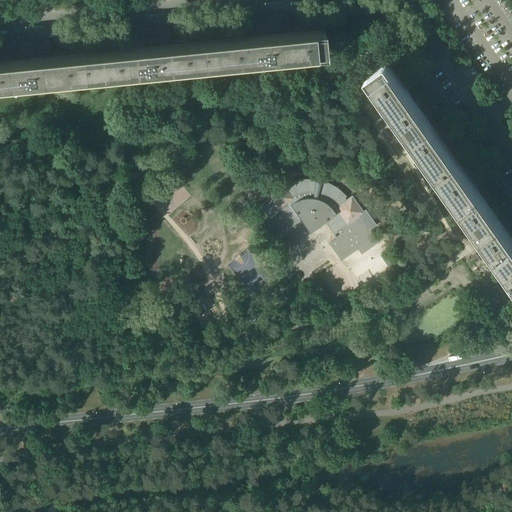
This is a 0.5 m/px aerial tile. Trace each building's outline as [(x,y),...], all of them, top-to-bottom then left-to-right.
[(254,39),(199,44),(201,63),(325,51),(323,32),(263,38),(263,33),(271,31),(270,18),(270,17),(260,17),(258,18),(251,18),(252,30),(253,30),(253,31),(253,34),(254,39)] [(104,54),(80,56),(82,75),(201,63),(199,44),(144,49),(144,45),(152,43),(151,29),(142,29),(139,29),(132,30),(133,42),(134,42),(134,43),(134,46),(135,50),(104,54)] [(16,62),(0,63),(0,83),(82,75),(80,56),(26,61),(25,56),(33,55),(32,41),(23,41),(20,41),(13,42),(14,51),(14,54),(15,54),(15,55),(16,58),(16,62)] [(387,66),(371,77),(442,178),(458,167),(426,122),(432,117),(437,124),(448,117),(442,108),(441,108),(436,101),(432,96),(421,104),(425,111),(421,114),(387,66)] [(458,167),(442,178),(511,275),(511,274),(511,242),(496,219),(502,215),(507,222),(511,218),(511,206),(506,198),(501,193),(490,201),(494,209),(490,212),(458,167)] [(267,224),(259,229),(271,246),(272,246),(272,245),(288,234),(292,240),(292,239),(307,228),(310,232),(325,221),(335,235),(334,235),(335,237),(336,236),(337,238),(329,244),(341,260),(342,260),(342,259),(358,248),(362,254),(362,253),(377,242),(378,242),(370,230),(377,225),(366,210),(363,212),(352,196),(346,201),(344,198),(346,197),(342,192),(337,188),(338,187),(337,187),(336,188),(333,186),(330,184),(326,183),(322,181),(320,190),(314,189),(315,180),(307,180),(299,181),(299,179),(298,179),(299,181),(293,182),(288,185),(289,187),(286,188),(282,182),(266,194),(269,198),(260,205),(267,216),(264,219),(265,220),(264,221),(265,223),(266,222),(267,224)] [(293,275),(280,258),(275,261),(288,279),(293,275)] [(391,260),(387,263),(391,268),(392,270),(394,268),(396,267),(392,261),(391,260)]
